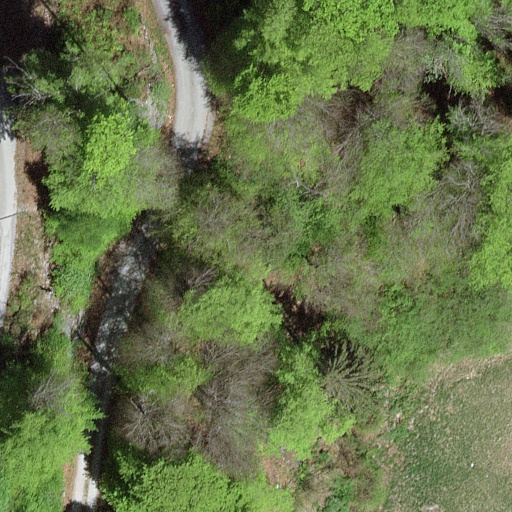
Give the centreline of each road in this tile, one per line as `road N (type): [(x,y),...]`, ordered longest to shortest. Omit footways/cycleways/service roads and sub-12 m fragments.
road 1 (track): [(166,0),(193,104),(111,324),(84,511)]
road 2 (track): [(0,295),(0,90)]
